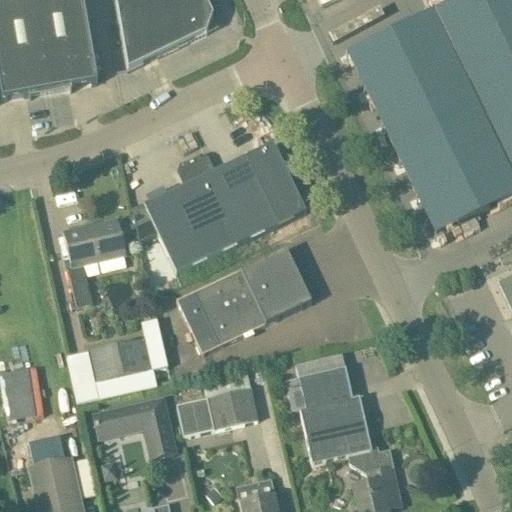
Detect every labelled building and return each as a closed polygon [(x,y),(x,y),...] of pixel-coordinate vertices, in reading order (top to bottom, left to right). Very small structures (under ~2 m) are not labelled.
[(0,0),(0,94),(2,103),(97,86),(81,0),(0,0)] [(114,0),(127,74),(206,37),(212,19),(203,0),(114,0)] [(143,209),(131,215),(139,248),(157,239),(175,278),(237,249),(278,230),(305,217),(273,148),(245,161),(212,177),(205,162),(200,160),(180,169),(178,175),(185,190),(143,209)] [(121,240),(117,224),(63,237),(71,272),(67,273),(76,312),(92,308),(83,269),(125,259),(125,256),(129,255),(126,239),(121,240)] [(192,296),(174,305),(200,359),(218,351),(310,307),(303,293),(296,277),(288,261),(284,252),(192,296)] [(511,277),(496,285),(511,317),(511,277)] [(77,409),(156,391),(152,375),(145,343),(86,356),(67,361),(77,409)] [(0,382),(7,424),(44,418),(36,370),(0,375),(0,382)] [(344,373),(297,383),(304,414),(299,416),(311,469),(347,460),(349,468),(364,478),(366,478),(368,487),(351,491),(355,511),(386,511),(385,507),(398,504),(391,472),(393,472),(389,454),(378,457),(377,452),(370,453),(358,402),(351,404),(344,373)] [(207,404),(214,434),(256,425),(249,394),(251,394),(247,376),(203,386),(207,404)] [(162,403),(89,419),(96,447),(142,436),(148,464),(175,458),(162,403)] [(183,441),(214,434),(207,404),(177,411),(183,441)] [(46,437),(50,457),(43,458),(44,465),(81,457),(76,431),(46,437)] [(44,472),(30,475),(38,511),(80,511),(78,504),(69,466),(44,472)] [(275,511),(273,500),(237,508),(238,511),(275,511)]
